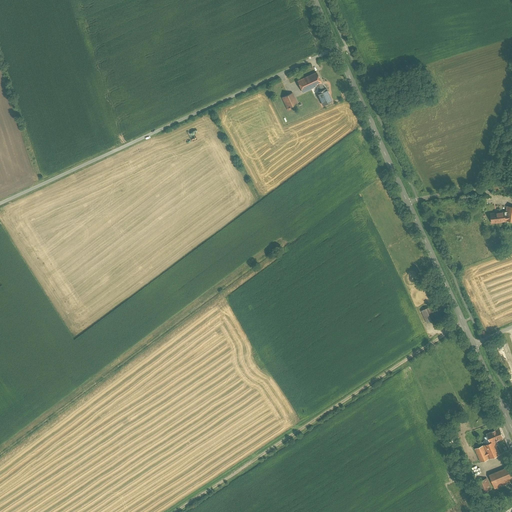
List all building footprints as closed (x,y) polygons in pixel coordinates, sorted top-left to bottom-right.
[(317,73),(298,82),(303,94),(317,87),(320,94),(316,96),(321,107),(333,102),(327,90),(325,91),(317,73)] [(291,95),(282,99),(288,112),(292,110),(291,108),(296,106),(291,95)] [(511,221),(511,207),(507,207),(505,212),(491,214),(492,223),(506,221),(511,221)] [(504,438),(500,429),(486,434),(490,444),(495,442),(504,438)] [(480,463),(500,454),(495,442),(490,444),(475,450),(480,463)] [(495,489),(511,482),(511,466),(490,475),(495,489)] [(492,490),(487,479),(477,483),(481,494),(492,490)]
